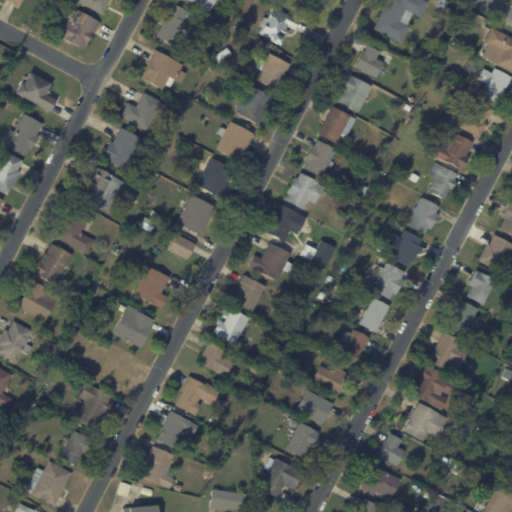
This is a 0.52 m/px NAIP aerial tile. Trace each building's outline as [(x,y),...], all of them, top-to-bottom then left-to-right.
[(111,0),(103,16),(72,0),(111,0)] [(216,0),(210,12),(188,0),(216,0)] [(427,0),(429,1),(421,17),(414,13),(408,24),(411,25),(402,42),(374,28),(388,0),(427,0)] [(156,36),(174,3),(189,11),(188,13),(192,15),(190,19),(186,17),(184,21),(187,23),(183,30),(188,32),(185,38),(180,35),(175,46),(156,36)] [(299,22),(296,29),(288,25),(287,28),(291,30),(287,36),(285,35),(281,43),(261,33),(264,27),(260,25),(265,16),(268,17),(270,12),(271,13),(274,6),(301,19),(299,22)] [(101,23),(95,35),(93,34),(84,51),(55,35),(69,8),(77,13),(78,11),(101,23)] [(499,30),(511,36),(511,70),(497,63),(483,55),(489,44),(484,42),(492,27),(499,30)] [(380,52),(377,58),(384,62),(376,77),(356,65),(364,51),(365,51),(369,44),(381,51),(380,52)] [(227,47),(233,54),(221,63),(220,61),(218,63),(215,59),(217,57),(216,55),(227,47)] [(150,82),(141,77),(150,62),(149,62),(155,50),(182,65),(179,70),(185,73),(180,82),(174,79),(169,87),(165,84),(162,89),(150,82)] [(291,64),(278,90),(257,79),(262,70),(257,67),(262,59),(266,61),(270,53),(291,64)] [(509,81),(497,103),(480,94),(486,84),(478,79),(483,69),(491,73),(494,68),(511,77),(509,81)] [(50,91),(49,94),(48,93),(47,94),(57,100),(51,112),(17,93),(22,83),(24,84),(31,72),(53,84),(50,88),(51,89),(50,91)] [(370,85),(372,86),(359,112),(339,101),(344,92),(342,90),(350,74),(370,85)] [(273,96),(259,124),(235,112),(249,84),(273,96)] [(161,102),(147,130),(121,116),(128,101),(136,106),(144,91),(162,101),(161,102)] [(490,112),(485,122),(487,123),(480,137),(453,123),(458,113),(468,118),(476,101),(491,109),(490,112)] [(406,105),(407,103),(412,106),(409,111),(404,107),(406,105)] [(325,122),(334,105),(357,118),(347,136),(342,133),(337,143),(318,133),(325,122)] [(42,126),(27,155),(10,146),(11,144),(3,140),(10,128),(14,131),(20,119),(21,119),(24,113),(43,123),(42,126)] [(438,124),(436,127),(429,123),(432,117),(439,121),(438,124)] [(253,135),(240,161),(216,149),(222,137),(217,134),(221,127),(226,130),(230,121),(254,134),(253,135)] [(113,141),(121,127),(141,138),(135,149),(139,151),(135,159),(131,157),(124,169),(102,157),(111,140),(113,141)] [(463,136),(474,142),(467,154),(470,156),(463,169),(436,155),(446,137),(453,141),(457,133),(463,136)] [(159,135),(166,139),(163,145),(155,141),(159,135)] [(337,149),(322,177),(304,167),(307,161),(305,160),(313,144),(315,145),(318,139),(337,149)] [(171,142),(177,146),(174,152),(167,149),(171,142)] [(23,161),(18,170),(20,171),(7,195),(0,190),(0,163),(7,151),(23,160),(23,161)] [(225,190),(221,198),(197,185),(211,158),(236,171),(225,190)] [(458,174),(455,179),(457,180),(452,190),(450,189),(445,199),(429,191),(436,179),(428,175),(435,162),(458,174)] [(125,182),(109,211),(80,196),(96,166),(125,182)] [(324,188),(316,203),(310,200),(305,209),(287,200),(290,194),(288,193),(296,177),(298,178),(302,172),(320,182),(319,183),(325,186),(324,188)] [(413,173),(419,177),(416,183),(410,179),(413,173)] [(124,185),(127,177),(142,184),(138,193),(124,185)] [(200,236),(199,237),(175,224),(190,195),(215,209),(200,236)] [(439,207),(436,212),(439,213),(435,223),(431,229),(428,228),(425,233),(408,224),(414,212),(413,212),(416,206),(417,207),(422,196),(440,206),(439,207)] [(511,235),(500,229),(505,219),(503,218),(511,202),(511,235)] [(298,233),(297,234),(291,231),(285,241),(267,231),(282,204),(306,217),(298,233)] [(92,214),(82,233),(95,240),(88,254),(56,237),(68,213),(70,214),(74,205),(92,214)] [(153,210),(158,213),(156,218),(150,214),(153,210)] [(422,241),(420,245),(422,246),(414,261),(412,260),(409,266),(391,257),(395,247),(390,244),(395,233),(401,236),(405,229),(423,239),(422,241)] [(196,244),(188,260),(168,249),(177,233),(196,244)] [(480,259),(488,243),(490,244),(495,234),(511,243),(511,250),(510,254),(511,254),(511,262),(510,266),(505,264),(501,271),(480,259)] [(336,247),(326,267),(312,259),(311,260),(301,255),(307,244),(317,249),(321,240),(336,247)] [(67,266),(57,285),(33,272),(39,260),(41,260),(45,252),(46,253),(51,243),(73,254),(67,266)] [(270,277),(249,267),(255,255),(262,259),(270,243),(291,254),(288,261),(295,265),(290,274),(283,270),(277,281),(270,277)] [(117,247),(122,250),(119,255),(114,252),(117,247)] [(406,272),(402,278),(405,279),(397,294),(394,293),(391,299),(371,289),(376,281),(377,281),(379,278),(373,276),(379,265),(384,268),(387,262),(406,272)] [(169,279),(162,293),(169,297),(162,308),(134,293),(140,281),(135,278),(139,271),(144,274),(149,265),(170,277),(169,279)] [(315,266),(321,269),(318,275),(312,272),(315,266)] [(497,280),(485,305),(468,296),(473,286),(469,284),(477,269),(497,280)] [(233,300),(242,283),(240,282),(244,274),(265,285),(252,311),(232,301),(233,300)] [(330,275),(336,278),(332,285),(327,282),(330,275)] [(17,307),(29,286),(30,286),(33,280),(58,294),(55,300),(56,300),(44,322),(17,307)] [(322,291),(326,294),(323,299),(318,297),(322,291)] [(383,320),(376,332),(360,324),(364,316),(363,316),(367,309),(368,309),(375,297),(391,306),(383,320)] [(297,299),(304,303),(301,308),(294,305),(297,299)] [(479,321),(475,327),(470,324),(464,335),(448,326),(453,316),(451,315),(460,299),(478,309),(475,315),(481,318),(479,321)] [(67,307),(69,303),(77,307),(75,311),(67,307)] [(154,319),(151,326),(152,326),(141,348),(114,334),(129,304),(139,309),(138,311),(154,319)] [(250,318),(236,343),(215,332),(221,321),(224,323),(232,308),(250,318)] [(0,354),(0,337),(5,329),(8,330),(13,320),(33,331),(27,344),(33,347),(28,356),(22,352),(16,363),(0,354)] [(370,337),(361,354),(364,355),(359,366),(339,356),(347,341),(343,339),(347,331),(351,333),(354,329),(370,337)] [(436,348),(445,331),(464,342),(462,344),(470,349),(459,370),(450,365),(447,370),(429,361),(436,348)] [(206,348),(210,340),(228,350),(225,356),(234,361),(225,377),(198,362),(206,348)] [(451,395),(444,391),(442,394),(449,398),(442,410),(412,393),(428,364),(447,375),(445,377),(460,386),(454,397),(451,395)] [(254,365),(260,368),(257,374),(251,371),(254,365)] [(349,375),(345,383),(349,385),(346,391),(341,389),(339,393),(313,381),(321,365),(332,370),(334,365),(350,373),(349,375)] [(6,386),(2,393),(10,398),(5,408),(0,405),(0,368),(12,375),(6,386)] [(184,385),(189,375),(205,384),(206,382),(220,389),(212,405),(200,398),(198,403),(201,405),(195,416),(176,405),(183,391),(181,391),(184,385)] [(111,397),(108,402),(112,404),(108,412),(104,410),(100,418),(104,421),(97,433),(69,417),(75,405),(80,408),(85,400),(79,397),(87,383),(111,396),(111,397)] [(333,405),(323,424),(296,410),(307,389),(334,403),(333,405)] [(447,420),(438,438),(428,433),(424,441),(404,431),(419,402),(449,418),(447,420)] [(167,418),(171,410),(199,425),(193,437),(185,433),(176,450),(157,439),(165,425),(164,424),(167,418)] [(297,428),(290,425),(293,419),(299,422),(297,428)] [(319,434),(312,447),(310,446),(304,457),(287,449),(293,437),(288,434),(291,428),(296,430),(301,422),(320,432),(319,434)] [(465,435),(457,430),(461,422),(471,428),(466,435),(465,435)] [(497,425),(506,430),(500,440),(490,432),(494,426),(496,427),(497,425)] [(91,440),(85,453),(82,452),(76,465),(60,457),(74,430),(91,439),(91,440)] [(398,466),(377,454),(385,440),(387,441),(391,433),(403,440),(399,447),(406,451),(398,466)] [(174,455),(166,474),(174,478),(170,488),(142,476),(143,473),(140,471),(147,456),(149,457),(154,446),(174,455)] [(442,461),(445,457),(450,460),(448,465),(442,461)] [(287,486),(285,485),(277,498),(260,489),(276,458),(303,473),(294,490),(287,486)] [(64,488),(63,490),(67,492),(64,498),(60,496),(55,506),(31,494),(32,493),(26,490),(38,468),(44,471),(49,461),(72,473),(64,488)] [(455,470),(458,466),(463,469),(460,474),(455,470)] [(511,489),(502,484),(511,466),(511,489)] [(393,497),(392,499),(377,491),(375,496),(362,489),(371,471),(375,473),(378,467),(402,479),(393,497)] [(207,468),(214,470),(211,478),(204,475),(207,468)] [(511,508),(510,511),(508,511),(507,511),(483,511),(498,485),(511,493),(511,508)] [(141,493),(143,487),(152,490),(151,496),(141,493)] [(224,491),(247,494),(245,511),(228,508),(227,511),(210,509),(212,489),(224,491)] [(428,491),(433,495),(429,500),(424,496),(428,491)] [(360,506),(364,498),(379,506),(376,511),(377,511),(359,511),(362,507),(360,506)] [(15,511),(20,503),(37,511),(15,511)]
